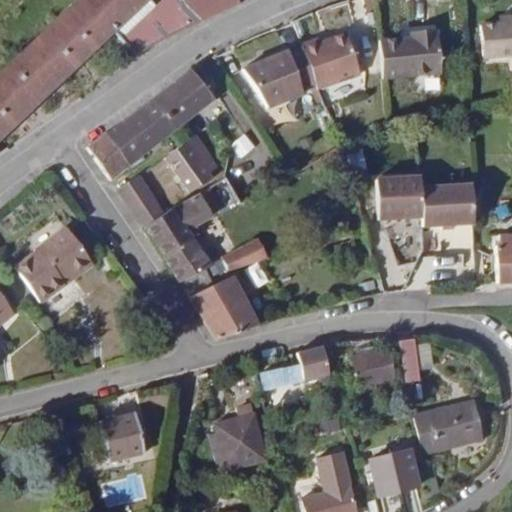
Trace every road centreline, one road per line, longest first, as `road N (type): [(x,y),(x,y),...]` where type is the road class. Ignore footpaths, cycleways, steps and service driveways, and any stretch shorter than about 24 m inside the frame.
road 1 (residential): [(194,360),(366,317),(455,319),(493,340),(511,381)]
road 2 (residential): [(290,0),(186,47),(58,140)]
road 3 (residential): [(58,140),(188,335),(194,360)]
road 4 (residential): [(0,408),(194,360)]
road 5 (residential): [(194,360),(168,511)]
